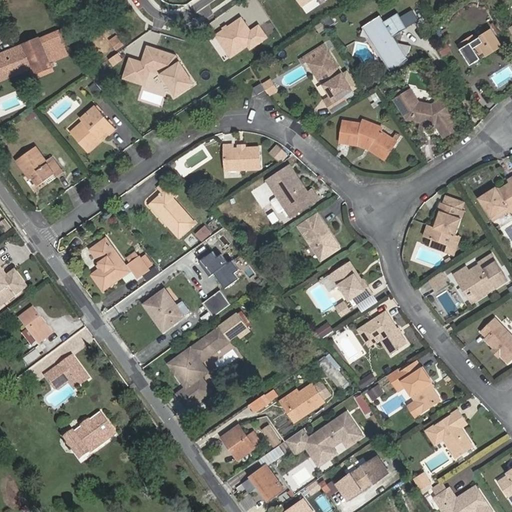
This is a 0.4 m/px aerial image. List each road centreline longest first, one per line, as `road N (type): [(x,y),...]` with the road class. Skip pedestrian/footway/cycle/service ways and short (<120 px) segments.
road 1 (residential): [(231,511),(38,242)]
road 2 (residential): [(511,409),(420,313),(398,276),(380,211)]
road 3 (residential): [(210,131),(38,242)]
road 4 (residential): [(380,211),(296,135),(252,123),(219,128)]
road 5 (residential): [(481,146),(380,211)]
